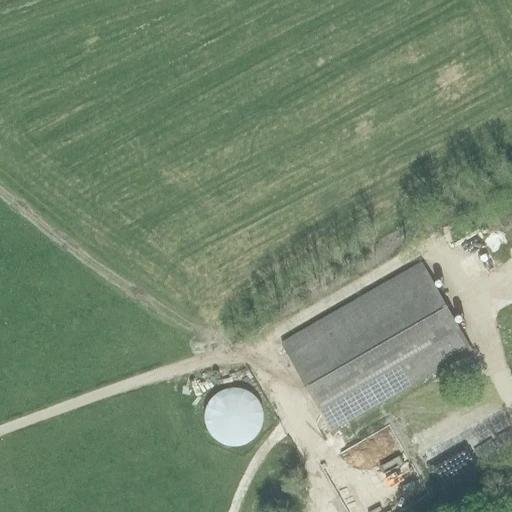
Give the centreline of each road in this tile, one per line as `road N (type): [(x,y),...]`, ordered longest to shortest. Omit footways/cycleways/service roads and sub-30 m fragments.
road 1 (track): [(511,398),(430,251),(270,336),(0,433)]
road 2 (track): [(270,336),(321,437),(313,511)]
road 3 (track): [(306,407),(270,437),(232,511)]
